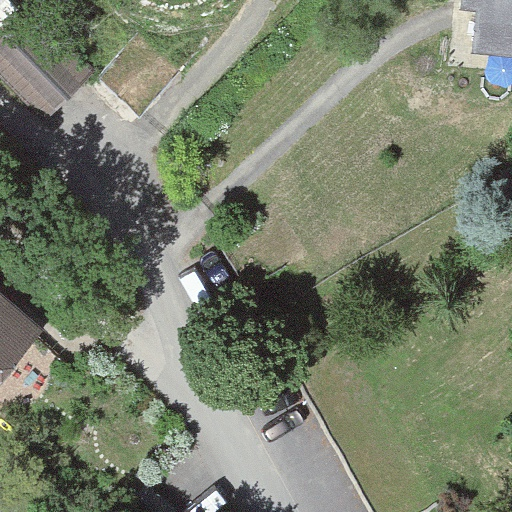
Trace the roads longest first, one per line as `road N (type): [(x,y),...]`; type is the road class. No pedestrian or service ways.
road 1 (residential): [(226,426),(149,258),(0,105)]
road 2 (residential): [(226,426),(0,235)]
